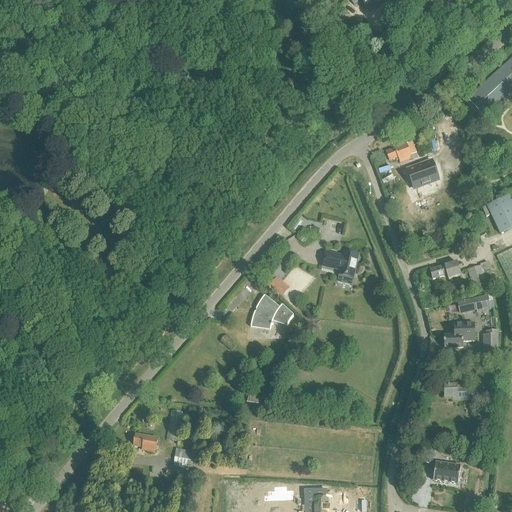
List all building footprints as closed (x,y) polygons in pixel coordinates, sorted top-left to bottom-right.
[(379,0),(358,0),(364,8),(370,5),(378,6),(379,0)] [(511,59),(467,100),(484,118),(511,91),(511,59)] [(411,157),(416,155),(411,143),(386,153),(389,162),(398,158),(400,163),(411,159),(411,157)] [(415,168),(407,171),(413,187),(421,184),(422,187),(430,184),(429,182),(437,179),(432,162),(423,165),(423,164),(415,167),(415,168)] [(421,190),(424,202),(433,200),(430,187),(421,190)] [(511,206),(508,197),(487,207),(500,235),(511,229),(511,206)] [(323,217),(321,228),(342,233),(344,222),(323,217)] [(511,289),(511,249),(497,257),(511,289)] [(326,254),(323,267),(340,271),(339,276),(352,279),(350,289),(362,292),(366,275),(354,272),(358,256),(344,253),(343,257),(326,254)] [(447,276),(448,280),(460,277),(456,263),(430,271),(432,281),(447,276)] [(474,294),(486,290),(482,273),(489,271),(487,263),(480,265),(480,267),(468,270),(474,294)] [(281,299),(290,288),(277,277),(268,288),(281,299)] [(256,310),(253,315),(252,320),(250,328),(271,331),(271,329),(273,323),(287,328),(290,321),(292,319),(294,317),(283,306),(281,307),(279,309),(265,297),(263,298),(261,301),(258,306),(256,310)] [(487,297),(458,304),(460,315),(477,311),(477,312),(490,309),(487,297)] [(454,337),(444,337),(444,350),(463,349),(463,343),(475,343),(474,324),(453,325),(454,337)] [(487,342),(484,342),(484,356),(496,356),(496,333),(487,333),(487,342)] [(479,378),(479,389),(480,400),(492,399),(491,378),(479,378)] [(444,396),(452,395),(452,402),(467,402),(467,400),(480,400),(479,389),(467,389),(466,387),(457,387),(457,386),(444,386),(444,396)] [(179,441),(181,412),(171,411),(169,440),(179,441)] [(142,452),(155,454),(157,439),(135,436),(133,447),(142,449),(142,452)] [(195,471),(197,461),(199,453),(176,449),(173,467),(195,471)] [(431,466),(435,453),(425,450),(422,464),(431,466)] [(433,482),(458,485),(461,467),(436,464),(433,482)] [(287,497),(304,498),(304,486),(288,485),(287,497)] [(327,511),(327,499),(314,500),(314,511),(327,511)] [(474,499),(472,511),(481,511),(483,501),(474,499)]
